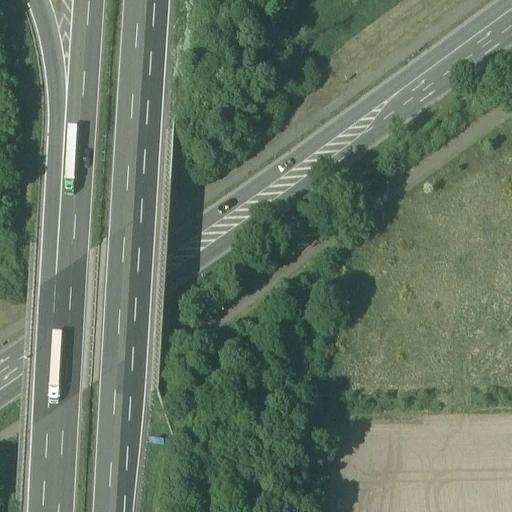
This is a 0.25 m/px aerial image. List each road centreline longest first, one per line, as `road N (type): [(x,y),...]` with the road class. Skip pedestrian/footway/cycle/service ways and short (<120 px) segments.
road 1 (motorway): [(111,511),(145,0)]
road 2 (primary): [(164,266),(511,24)]
road 3 (motorway): [(71,188),(50,511)]
road 4 (motorway): [(26,0),(41,27),(71,188)]
road 5 (motorway): [(81,0),(71,188)]
road 6 (primary): [(164,266),(23,365)]
